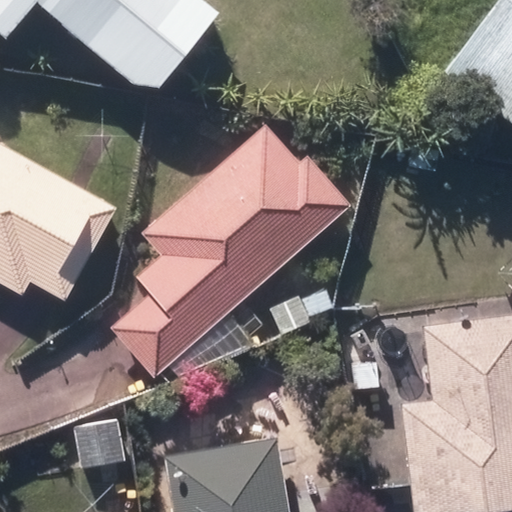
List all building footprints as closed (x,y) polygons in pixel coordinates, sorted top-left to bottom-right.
[(210,13),(193,0),(0,0),(0,31),(26,0),(31,0),(143,93),(210,13)] [(403,0),(411,15),(439,0),(403,0)] [(511,5),(503,0),(492,0),(442,77),(511,122),(511,5)] [(108,330),(150,377),(346,205),(302,156),(293,164),(260,127),(139,233),(159,255),(135,276),(150,293),(108,330)] [(112,207),(0,145),(0,282),(18,293),(26,280),(61,299),(112,207)] [(511,511),(511,313),(420,324),(429,401),(399,405),(411,511),(463,511),(479,510),(479,511),(511,511)] [(286,511),(275,438),(161,456),(170,511),(286,511)]
